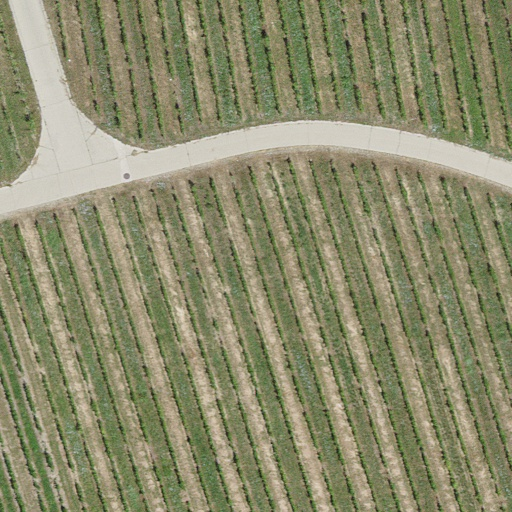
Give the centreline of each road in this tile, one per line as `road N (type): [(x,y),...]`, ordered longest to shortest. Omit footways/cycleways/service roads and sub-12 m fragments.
road 1 (track): [(511,169),(414,138),(307,128),(0,198)]
road 2 (track): [(81,177),(25,0)]
